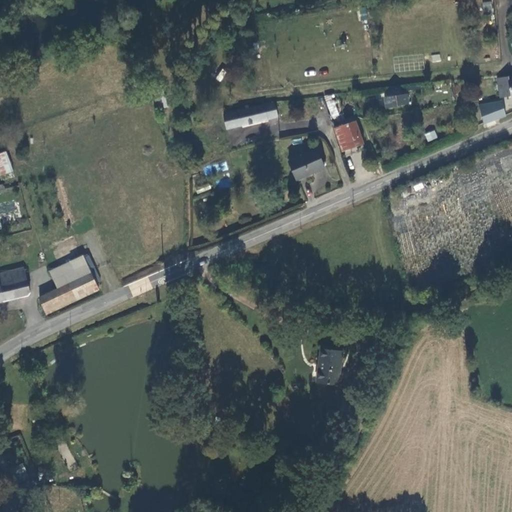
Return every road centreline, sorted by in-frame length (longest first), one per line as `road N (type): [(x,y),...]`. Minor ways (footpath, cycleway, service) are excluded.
road 1 (tertiary): [(0,366),(72,318),(511,127)]
road 2 (residential): [(511,65),(264,98)]
road 3 (unknown): [(347,197),(328,127),(234,139)]
